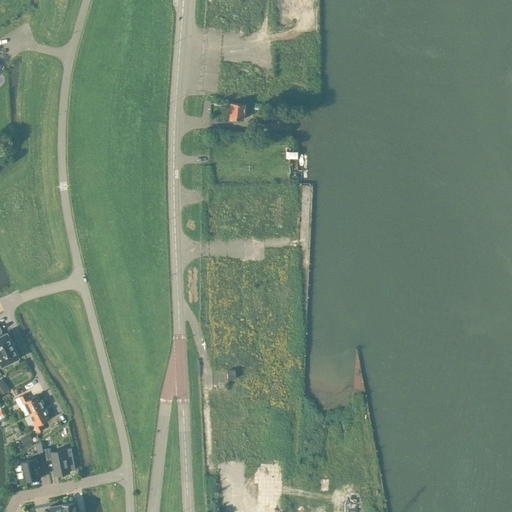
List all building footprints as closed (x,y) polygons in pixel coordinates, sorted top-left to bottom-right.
[(244,104),(231,103),(230,118),(243,119),(244,104)] [(0,328),(0,362),(1,366),(19,358),(7,332),(2,335),(0,331),(1,331),(0,328)] [(3,377),(0,378),(0,395),(10,389),(3,377)] [(30,414),(43,408),(37,395),(28,399),(25,394),(15,399),(19,406),(25,403),(30,414)] [(49,419),(43,408),(30,414),(36,426),(35,427),(37,432),(43,429),(40,424),(49,419)] [(30,433),(21,438),(25,446),(34,442),(30,433)] [(50,447),(44,448),(46,460),(52,459),(56,475),(69,472),(65,450),(51,452),(50,447)] [(45,468),(41,453),(27,456),(28,459),(20,461),(24,481),(41,478),(39,469),(45,468)] [(76,511),(74,501),(62,504),(63,511),(76,511)]
